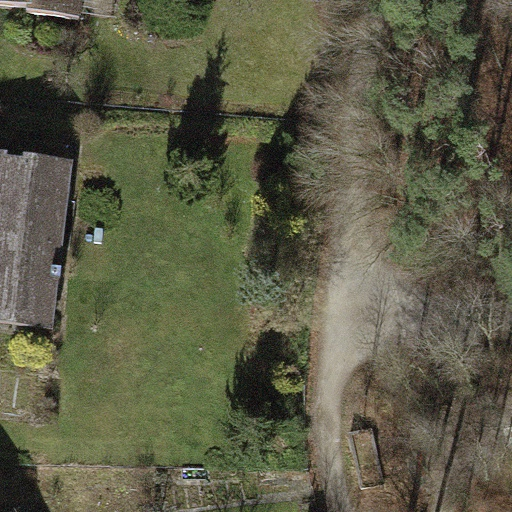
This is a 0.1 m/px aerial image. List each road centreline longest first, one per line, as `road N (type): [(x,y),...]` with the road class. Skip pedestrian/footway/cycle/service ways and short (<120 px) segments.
road 1 (track): [(376,0),(328,402),(341,511)]
road 2 (track): [(511,317),(335,343)]
